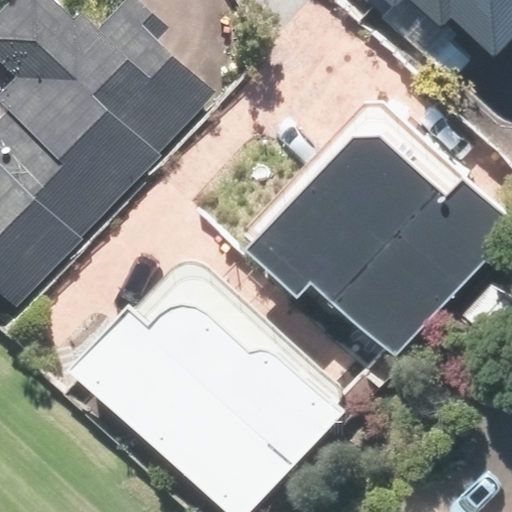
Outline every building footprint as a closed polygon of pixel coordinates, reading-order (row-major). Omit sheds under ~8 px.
[(0,0),(0,302),(8,309),(199,100),(100,9),(83,28),(65,12),(59,18),(39,0),(0,0)] [(511,0),(375,0),(390,13),(401,0),(436,31),(445,21),(487,58),(503,40),(511,48),(511,0)] [(436,198),(354,122),(236,250),(287,297),(304,279),(388,357),(504,231),(449,183),(436,198)] [(120,309),(64,372),(221,511),(243,511),(346,397),(189,258),(133,320),(120,309)] [(511,322),(511,309),(486,287),(449,328),(482,357),(511,322)]
